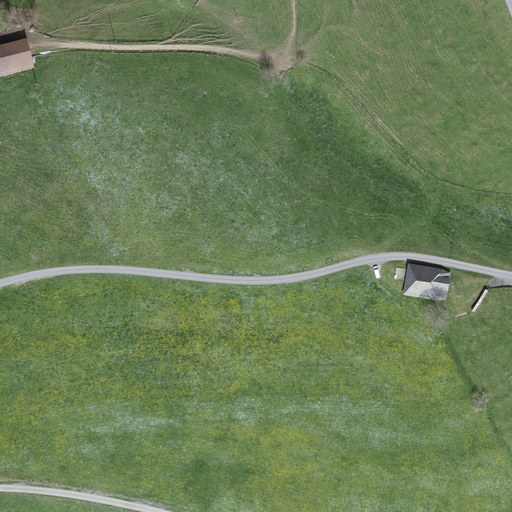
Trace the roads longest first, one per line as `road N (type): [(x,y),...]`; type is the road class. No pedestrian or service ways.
road 1 (unclassified): [(511,275),(394,255),(261,281),(112,269),(0,280)]
road 2 (track): [(274,67),(216,47),(56,44),(0,33)]
road 3 (track): [(165,511),(75,491),(0,486)]
